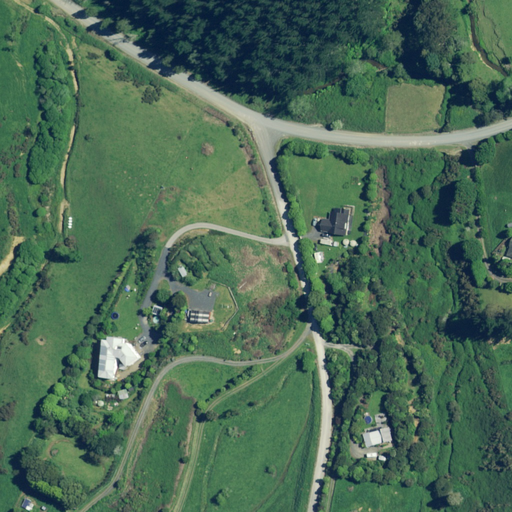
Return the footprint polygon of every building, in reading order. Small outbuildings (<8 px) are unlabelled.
[(349,209),(343,208),(342,214),(331,212),(330,220),(322,219),(320,232),(345,235),(349,209)] [(505,257),(503,263),(510,265),(511,259),(505,257)] [(136,324),(134,319),(126,323),(129,328),(136,324)] [(125,338),(112,337),(111,341),(106,340),(100,377),(115,379),(118,358),(122,358),(129,367),(141,358),(125,338)] [(394,440),(390,428),(382,430),(381,428),(374,430),(364,433),(367,447),(394,440)] [(34,504),(27,500),(23,507),(30,511),(34,504)]
